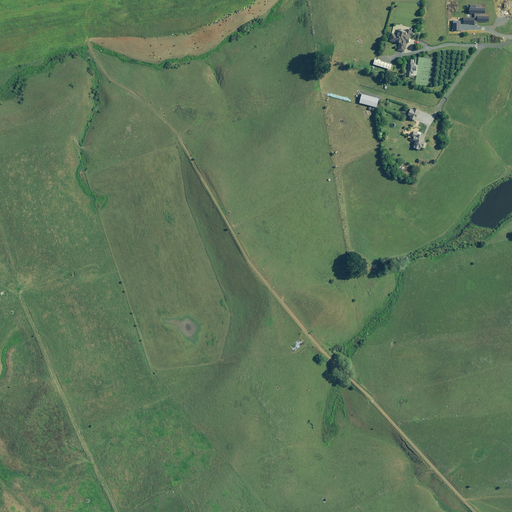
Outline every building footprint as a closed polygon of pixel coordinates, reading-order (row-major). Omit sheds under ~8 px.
[(397,34),(392,33),(390,41),(399,43),(397,50),(405,52),(405,49),(406,49),(408,42),(410,42),(411,35),(414,36),(415,32),(413,31),(413,30),(407,28),(407,31),(398,29),(397,34)] [(375,59),(374,64),(391,69),(392,64),(375,59)] [(414,59),(409,59),(407,76),(412,77),(412,73),(414,73),(414,70),(417,70),(417,66),(415,65),(415,62),(414,62),(414,59)] [(380,98),(362,94),(360,103),(377,107),(380,98)] [(414,108),(412,107),(409,115),(411,116),(410,118),(416,121),(421,110),(415,107),(414,108)] [(426,136),(414,132),(413,136),(415,137),(414,140),(416,141),(413,147),(421,150),(422,148),(423,148),(424,146),(425,146),(426,143),(425,142),(426,140),(425,140),(426,136)] [(300,338),(290,346),(294,352),(305,344),(300,338)]
